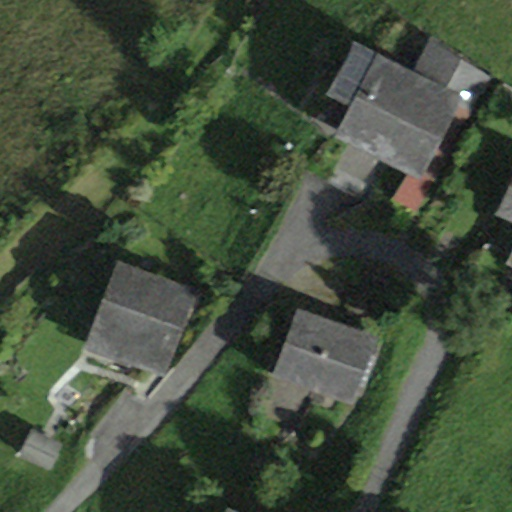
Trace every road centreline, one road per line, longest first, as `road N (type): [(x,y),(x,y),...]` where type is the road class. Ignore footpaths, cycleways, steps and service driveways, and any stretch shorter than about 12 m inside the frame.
road 1 (residential): [(366,511),(429,328),(416,286),(390,260),(350,246),(311,249),(274,270),(58,511)]
road 2 (track): [(226,0),(112,181),(36,234),(0,276)]
